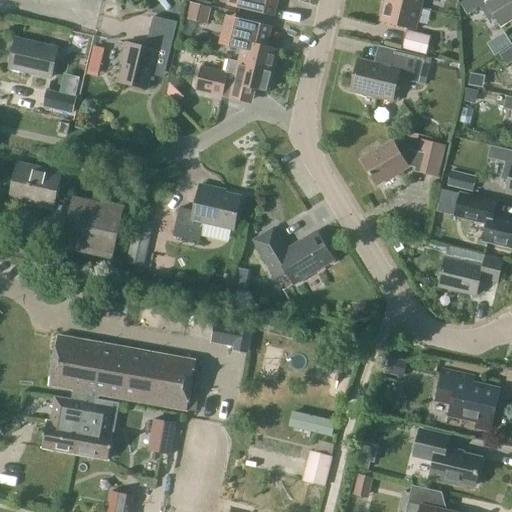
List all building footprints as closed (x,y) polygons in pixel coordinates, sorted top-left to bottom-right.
[(226,0),(225,5),(275,17),(278,0),(226,0)] [(414,30),(419,8),(385,0),(383,0),(379,22),(414,30)] [(385,0),(419,8),(421,0),(434,0),(439,1),(439,0),(385,0)] [(511,19),(511,0),(465,0),(460,3),(467,15),(479,7),(488,21),(495,17),(500,27),(511,19)] [(207,24),(212,7),(189,2),(185,19),(207,24)] [(238,63),(273,71),(278,49),(268,46),(272,27),(234,18),(225,15),(218,44),(241,50),(238,61),(238,63)] [(168,59),(174,35),(177,22),(153,16),(145,47),(125,42),(120,63),(123,64),(118,82),(147,89),(155,56),(168,59)] [(444,18),(445,31),(459,30),(458,17),(444,18)] [(425,55),(430,36),(407,30),(402,50),(425,55)] [(505,36),(492,44),(498,53),(511,45),(505,36)] [(51,78),(58,49),(16,39),(9,68),(51,78)] [(90,61),(100,63),(103,48),(94,45),(90,61)] [(418,84),(424,56),(377,45),(373,64),(357,60),(350,90),(392,100),(397,79),(418,84)] [(511,46),(499,54),(506,66),(511,61),(511,46)] [(273,71),(238,63),(238,61),(228,59),(225,73),(200,66),(195,89),(251,103),(254,89),(268,93),(273,71)] [(474,103),(477,91),(465,88),(462,100),(474,103)] [(71,114),(75,98),(59,94),(47,91),(43,107),(71,114)] [(511,97),(506,96),(503,108),(511,110),(511,97)] [(66,136),(69,125),(58,122),(56,133),(66,136)] [(437,177),(444,145),(421,140),(418,151),(408,148),(400,153),(392,142),(362,160),(376,184),(397,171),(398,173),(408,167),(407,166),(414,168),(414,171),(437,177)] [(511,193),(511,150),(490,145),(487,158),(504,162),(500,179),(508,181),(505,191),(511,193)] [(52,209),(60,174),(18,164),(10,197),(37,203),(37,206),(52,209)] [(472,193),(476,176),(450,169),(446,186),(472,193)] [(232,229),(240,197),(214,191),(215,188),(200,185),(194,211),(179,208),(172,236),(198,242),(203,222),(232,229)] [(511,247),(511,220),(493,216),(496,202),(458,193),(453,216),(487,224),(483,241),(511,247)] [(111,260),(123,209),(72,197),(60,248),(111,260)] [(144,267),(152,227),(135,223),(126,263),(144,267)] [(286,250),(272,229),(253,240),(276,278),(286,271),(294,284),(333,260),(324,244),(319,248),(310,235),(286,250)] [(497,283),(503,259),(485,255),(482,267),(445,258),(438,286),(475,295),(479,278),(497,283)] [(77,278),(74,292),(87,295),(90,281),(77,278)] [(254,329),(294,338),(296,332),(256,323),(254,329)] [(249,327),(238,325),(235,340),(246,343),(249,327)] [(97,405),(97,400),(98,395),(186,410),(186,409),(189,392),(195,360),(57,336),(48,386),(72,390),(71,399),(70,400),(83,403),(97,405)] [(386,356),(383,372),(402,377),(406,360),(386,356)] [(490,431),(498,397),(500,387),(472,381),(473,377),(442,370),(435,400),(450,404),(448,415),(475,422),(474,427),(490,431)] [(189,392),(186,409),(195,410),(198,394),(189,392)] [(70,400),(71,399),(54,396),(49,422),(46,422),(41,448),(74,454),(83,403),(70,400)] [(83,403),(74,454),(108,460),(112,434),(108,433),(113,402),(97,400),(97,405),(83,403)] [(209,403),(201,402),(199,413),(207,415),(209,403)] [(327,417),(321,437),(330,440),(336,420),(327,417)] [(170,455),(175,423),(154,419),(148,451),(170,455)] [(474,486),(481,458),(445,450),(448,437),(419,430),(413,456),(433,460),(429,478),(459,485),(459,482),(474,486)] [(366,442),(360,466),(369,468),(371,461),(375,462),(379,445),(366,442)] [(325,487),(333,456),(309,450),(301,481),(325,487)] [(367,498),(372,477),(359,474),(354,495),(367,498)] [(156,481),(141,478),(139,486),(154,489),(156,481)] [(452,511),(437,509),(441,492),(412,485),(405,511),(452,511)] [(132,511),(135,496),(111,491),(106,511),(132,511)]
